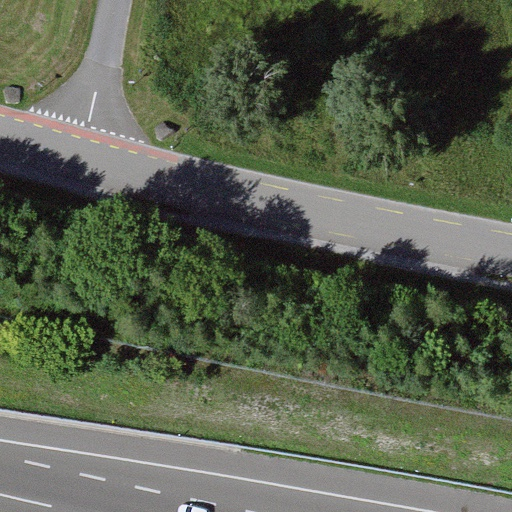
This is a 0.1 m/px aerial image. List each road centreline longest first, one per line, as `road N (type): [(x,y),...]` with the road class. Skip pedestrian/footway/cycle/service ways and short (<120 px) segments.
road 1 (unclassified): [(0,140),(81,165),(511,256)]
road 2 (track): [(115,0),(81,165)]
